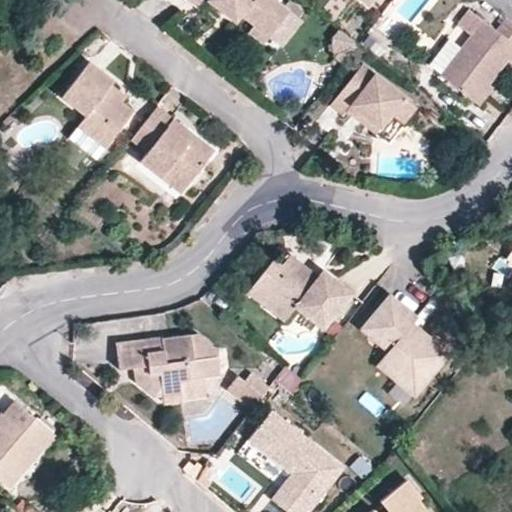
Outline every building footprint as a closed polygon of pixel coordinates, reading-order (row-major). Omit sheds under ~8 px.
[(267,51),(278,36),(291,19),(265,0),(212,0),(216,3),(210,9),(224,20),(230,13),(242,23),(246,25),(256,33),(251,40),(267,51)] [(242,23),(230,13),(224,20),(237,30),(242,23)] [(511,26),(504,21),(496,33),(483,24),(462,53),(442,79),(442,81),(475,106),(489,87),(507,65),(511,67),(511,66),(511,26)] [(343,72),(360,50),(338,34),(331,44),(333,64),(343,72)] [(430,70),(442,79),(462,53),(449,44),(430,70)] [(347,123),(350,118),(355,111),(369,123),(365,129),(379,140),(393,120),(406,129),(419,112),(363,71),(333,112),(347,123)] [(120,92),(93,72),(68,105),(92,123),(84,134),(112,155),(139,118),(128,110),(114,100),(117,95),(120,92)] [(494,91),(489,87),(475,106),(480,110),(494,91)] [(131,105),(117,95),(114,100),(128,110),(131,105)] [(350,118),(365,129),(369,123),(355,111),(350,118)] [(162,113),(135,148),(151,160),(145,168),(185,199),(212,165),(186,145),(192,137),(162,113)] [(218,157),(192,137),(186,145),(212,165),(218,157)] [(292,259),(283,269),(264,294),(293,317),(297,311),(324,332),(347,304),(333,293),(339,286),(324,275),(319,280),(315,286),(308,282),(313,275),(292,259)] [(286,325),(293,317),(264,294),(283,269),(274,263),(248,296),(286,325)] [(319,280),(313,275),(308,282),(315,286),(319,280)] [(352,297),(339,286),(333,293),(347,304),(352,297)] [(401,306),(389,297),(383,304),(395,313),(401,306)] [(416,317),(401,306),(395,313),(383,304),(361,333),(389,354),(384,360),(415,384),(442,347),(419,329),(415,334),(407,329),(411,323),(416,317)] [(419,329),(411,323),(407,329),(415,334),(419,329)] [(119,372),(133,370),(142,369),(143,377),(136,386),(136,387),(152,402),(161,401),(161,410),(182,408),(181,404),(178,385),(200,382),(216,380),(212,353),(196,338),(163,343),(162,340),(116,346),(119,372)] [(417,398),(451,353),(442,347),(415,384),(384,360),(378,368),(417,398)] [(133,370),(136,386),(143,377),(142,369),(133,370)] [(202,401),(200,382),(178,385),(181,404),(202,401)] [(252,411),(263,398),(247,385),(236,399),(252,411)] [(57,437),(18,403),(7,417),(5,415),(0,420),(0,479),(13,491),(57,437)] [(307,511),(345,468),(273,408),(248,438),(291,473),(269,499),(285,511),(307,511)] [(428,511),(421,503),(423,501),(407,481),(381,502),(388,511),(374,511),(372,511),(428,511)]
